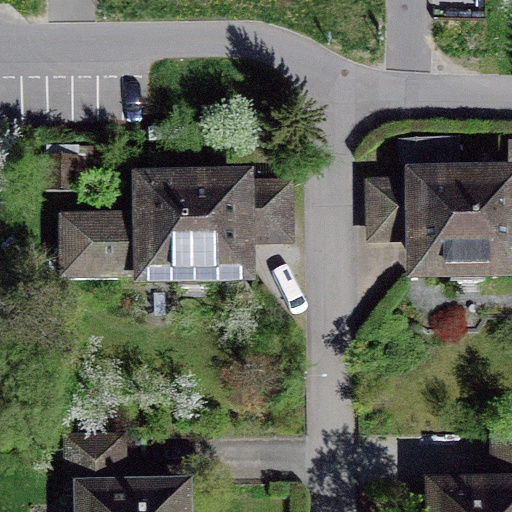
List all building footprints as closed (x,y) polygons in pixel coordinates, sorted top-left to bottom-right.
[(126,185),(125,218),(52,217),(52,290),(125,290),(248,291),(247,250),(291,249),(290,189),(246,189),(246,182),(126,185)] [(511,182),(400,185),(402,298),(511,296),(511,182)] [(125,450),(67,451),(68,495),(126,494),(125,450)] [(511,511),(511,490),(423,490),(423,511),(511,511)] [(126,494),(68,495),(68,511),(187,511),(187,495),(126,494)]
